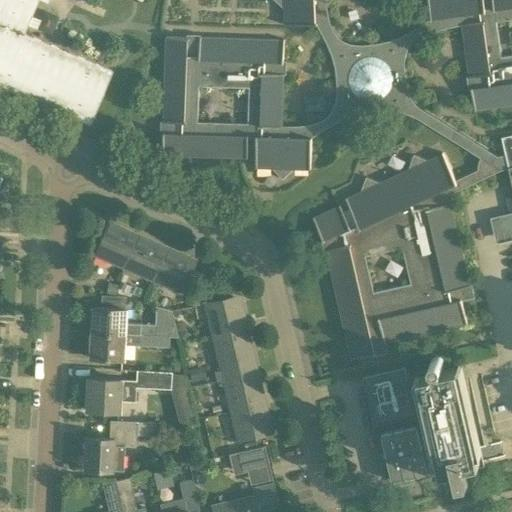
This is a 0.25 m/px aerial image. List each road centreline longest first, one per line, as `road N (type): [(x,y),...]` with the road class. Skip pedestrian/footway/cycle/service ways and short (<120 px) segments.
road 1 (residential): [(327,511),(265,263),(240,238),(65,163)]
road 2 (residential): [(45,511),(65,163)]
